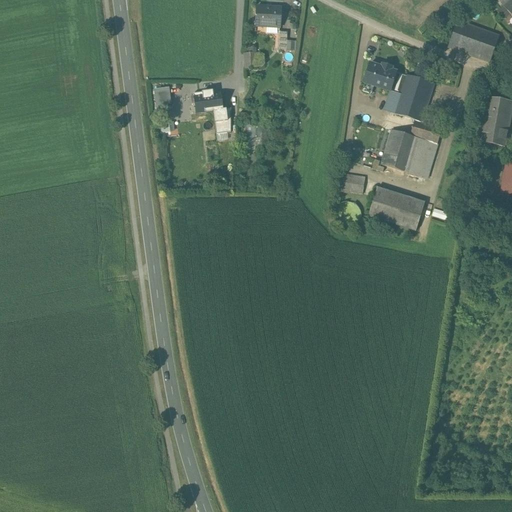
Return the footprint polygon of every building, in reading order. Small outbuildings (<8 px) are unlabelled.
[(511,0),(509,2),(503,8),(511,17),(511,0)] [(281,9),(256,7),(255,26),(280,28),(281,9)] [(499,36),(457,21),(447,48),(489,64),(499,36)] [(287,32),(279,32),(277,50),(286,50),(287,32)] [(255,54),(244,55),(245,68),(256,68),(255,54)] [(395,72),(370,64),(364,83),(389,91),(392,82),(395,73),(395,72)] [(405,77),(395,73),(392,82),(403,85),(405,77)] [(433,84),(406,76),(403,85),(398,101),(394,114),(414,121),(421,123),(426,108),(433,84)] [(403,85),(392,82),(389,91),(393,92),(391,98),(398,101),(403,85)] [(153,88),(154,105),(170,104),(169,87),(153,88)] [(220,95),(207,96),(206,93),(193,95),(196,114),(227,110),(227,103),(221,104),(220,95)] [(398,101),(391,98),(386,112),(394,114),(398,101)] [(511,102),(486,98),(483,118),(482,118),(478,142),(504,147),(511,102)] [(433,110),(426,108),(421,123),(429,125),(433,110)] [(228,115),(215,116),(216,131),(230,129),(228,115)] [(269,115),(256,115),(255,156),(267,157),(269,115)] [(410,137),(391,131),(380,165),(381,166),(407,173),(417,141),(437,146),(442,129),(429,125),(421,123),(414,121),(410,137)] [(374,125),(361,166),(379,172),(381,166),(380,165),(391,131),(374,125)] [(437,146),(417,141),(407,173),(426,180),(437,146)] [(511,165),(507,164),(502,192),(511,194),(511,165)] [(365,178),(340,175),(338,191),(362,195),(365,178)] [(425,203),(377,188),(368,217),(416,232),(425,203)] [(360,221),(361,216),(359,210),(356,206),(352,203),(347,202),(342,203),(337,207),(335,211),(334,216),(335,221),(338,226),(342,229),(347,230),(352,228),(357,225),(360,221)]
